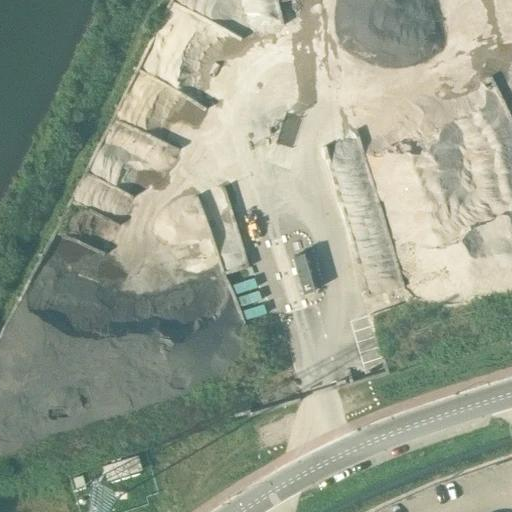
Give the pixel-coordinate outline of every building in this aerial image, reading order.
[(362,293),(401,285),(393,249),(386,251),(384,239),(385,238),(381,216),(360,220),(361,227),(349,229),(362,293)] [(304,253),(293,256),(304,293),(315,290),(304,253)] [(253,276),(242,280),(242,281),(231,285),(234,294),(245,290),(247,294),(236,298),(239,307),(250,303),(252,308),(241,312),(244,321),(266,313),(263,304),(261,299),(258,290),(256,287),(253,277),(253,276)] [(143,469),(138,455),(103,465),(107,479),(143,469)] [(77,489),(86,486),(83,475),(74,477),(77,489)]
